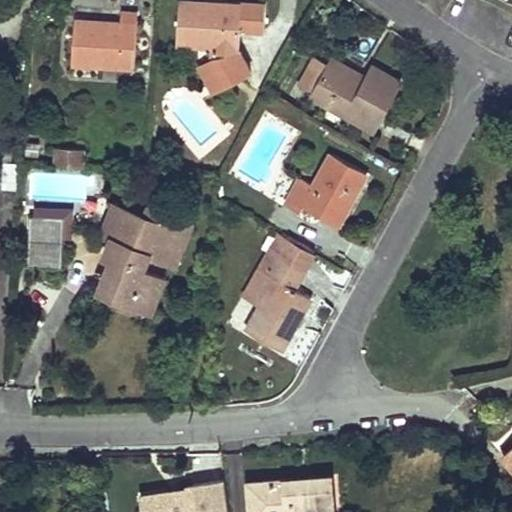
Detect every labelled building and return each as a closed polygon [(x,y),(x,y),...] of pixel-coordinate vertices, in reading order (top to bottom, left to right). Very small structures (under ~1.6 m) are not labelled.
[(213,56),(229,85),(252,72),(239,50),(241,29),(265,30),(266,3),(226,0),(226,5),(205,4),(205,1),(194,0),(179,0),(177,43),(208,46),(212,53),(213,56)] [(101,25),(101,22),(75,20),(72,64),(135,69),(139,12),(122,11),(122,23),(122,26),(101,25)] [(364,80),(330,61),(329,62),(315,54),(299,82),(314,90),(311,94),(374,130),(402,80),(373,64),(367,75),(364,80)] [(215,92),(229,85),(213,56),(199,63),(215,92)] [(333,56),(330,61),(364,80),(367,75),(333,56)] [(40,142),(27,142),(26,155),(39,156),(40,142)] [(83,166),(84,148),(55,146),(54,165),(83,166)] [(367,172),(331,153),(314,184),(301,177),(287,204),(301,211),(304,205),(339,224),(367,172)] [(116,227),(111,238),(104,256),(111,259),(100,287),(151,308),(163,278),(142,269),(148,254),(175,265),(192,224),(150,207),(146,217),(115,204),(107,224),(116,227)] [(35,208),(35,215),(41,216),(40,227),(64,228),(64,237),(71,238),(73,209),(35,208)] [(41,216),(35,215),(31,215),(29,264),(63,265),(64,237),(64,228),(40,227),(41,216)] [(102,235),(111,238),(116,227),(107,224),(102,235)] [(244,297),(260,306),(277,277),(269,273),(279,256),(305,270),(315,252),(281,233),(244,297)] [(277,277),(260,306),(247,330),(282,350),(312,297),(295,288),(305,270),(279,256),(269,273),(277,277)] [(302,481),(301,476),(248,481),(251,511),(326,511),(326,497),(336,496),(334,473),(308,475),(308,481),(302,481)] [(170,497),(169,492),(142,497),(144,511),(231,511),(226,480),(189,486),(189,489),(179,490),(180,495),(170,497)] [(337,511),(336,496),(326,497),(326,511),(337,511)]
